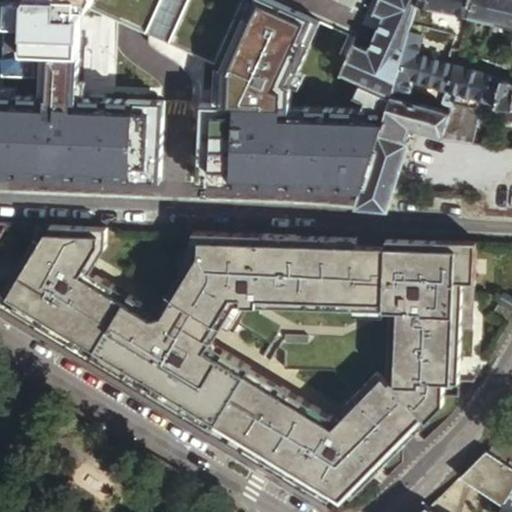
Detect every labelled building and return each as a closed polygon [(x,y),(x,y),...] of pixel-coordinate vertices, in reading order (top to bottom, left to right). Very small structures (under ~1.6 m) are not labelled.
[(6,0),(3,74),(40,75),(41,52),(75,53),(75,46),(88,47),(90,8),(214,64),(242,0),(6,0)] [(220,103),(304,106),(305,87),(332,25),(273,0),(242,0),(214,64),(222,67),(220,103)] [(376,0),(372,9),(382,16),(367,49),(352,42),(338,71),(348,75),(360,80),(379,89),(390,92),(392,86),(408,29),(416,2),(416,0),(376,0)] [(439,0),(438,8),(466,14),(470,0),(439,0)] [(470,0),(466,14),(494,21),(498,6),(489,4),(489,0),(470,0)] [(494,21),(511,25),(511,0),(489,0),(489,4),(498,6),(494,21)] [(452,40),(454,31),(433,25),(432,30),(444,34),(443,37),(452,40)] [(406,90),(410,76),(447,85),(452,67),(414,59),(422,34),(408,29),(392,86),(406,90)] [(452,40),(443,37),(441,43),(450,46),(452,40)] [(0,174),(114,179),(161,180),(164,101),(76,97),(78,53),(75,53),(41,52),(40,75),(39,96),(0,94),(0,174)] [(511,53),(507,52),(503,66),(511,68),(511,53)] [(452,67),(447,85),(495,97),(499,78),(452,67)] [(499,78),(495,97),(494,102),(511,105),(511,101),(511,89),(509,89),(510,81),(499,78)] [(220,103),(200,102),(197,182),(281,186),(326,187),(361,188),(382,119),(389,95),(360,80),(353,95),(362,100),(358,108),(304,106),(220,103)] [(406,90),(392,86),(390,92),(404,96),(406,90)] [(382,119),(362,189),(357,204),(388,207),(408,139),(405,138),(409,125),(442,135),(450,110),(404,96),(390,92),(389,95),(382,119)] [(453,99),(450,110),(442,135),(442,136),(470,141),(473,129),(461,127),(464,112),(475,115),(477,103),(453,99)] [(31,222),(30,236),(37,239),(46,223),(31,222)] [(125,293),(121,300),(107,291),(111,284),(88,270),(102,245),(103,225),(46,223),(37,239),(30,236),(0,285),(0,297),(72,341),(77,335),(109,354),(105,361),(125,373),(129,367),(151,380),(148,387),(185,409),(188,403),(216,420),(247,439),(243,445),(330,497),(334,492),(340,495),(345,490),(351,496),(444,401),(444,378),(460,378),(462,328),(474,329),(476,241),(385,237),(384,245),(356,244),(356,236),(191,229),(190,249),(165,290),(171,294),(159,314),(149,316),(135,308),(139,302),(125,293)] [(125,293),(111,284),(107,291),(121,300),(125,293)] [(153,310),(139,302),(135,308),(149,316),(159,314),(171,294),(165,290),(153,310)] [(72,341),(105,361),(109,354),(77,335),(72,341)] [(125,373),(148,387),(151,380),(129,367),(125,373)] [(188,403),(185,409),(212,426),(216,420),(188,403)] [(511,464),(488,449),(460,475),(504,502),(511,489),(511,464)] [(511,511),(511,489),(504,502),(498,511),(511,511)]
